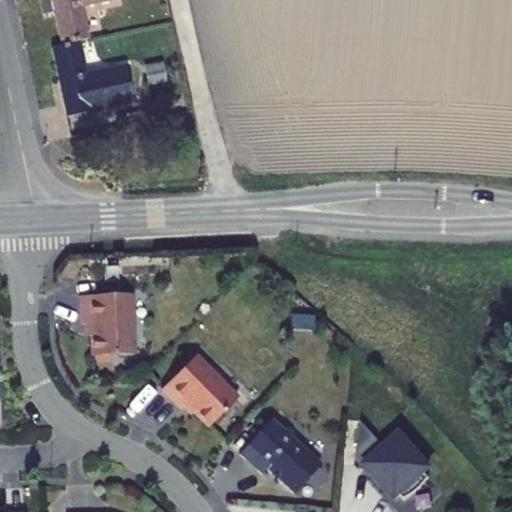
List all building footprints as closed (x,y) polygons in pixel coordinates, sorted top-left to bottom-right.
[(106,0),(41,0),(53,54),(82,47),(90,46),(81,6),(107,1),(106,0)] [(53,54),(44,55),(59,124),(121,110),(114,73),(88,78),(82,47),(53,54)] [(118,310),(67,312),(68,340),(78,339),(79,371),(121,369),(118,310)] [(180,369),(149,403),(169,421),(174,416),(197,438),(224,409),(180,369)] [(257,433),(226,468),(249,487),(253,482),(281,507),(308,477),(279,452),(279,447),(273,442),(268,442),(257,433)] [(385,449),(353,479),(383,511),(387,507),(392,511),(402,505),(410,497),(416,490),(411,484),(415,481),(385,449)]
